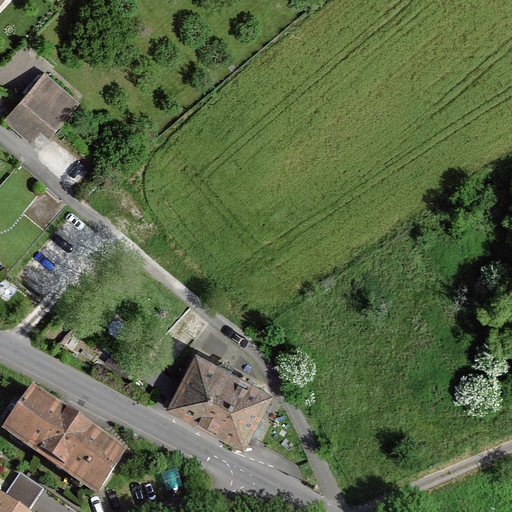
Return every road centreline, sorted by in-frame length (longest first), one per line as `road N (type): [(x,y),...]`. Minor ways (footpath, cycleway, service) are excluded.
road 1 (residential): [(0,133),(259,352),(299,415),(337,511)]
road 2 (tertiary): [(251,475),(0,343)]
road 3 (track): [(365,511),(511,449)]
